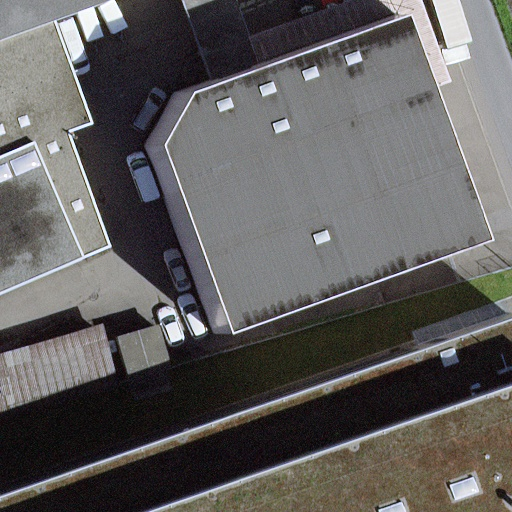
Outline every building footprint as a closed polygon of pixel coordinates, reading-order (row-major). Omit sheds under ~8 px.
[(0,0),(0,291),(103,247),(27,30),(109,0),(0,0)] [(205,82),(251,65),(245,48),(232,10),(228,0),(175,0),(184,26),(205,82)] [(378,0),(245,48),(251,65),(389,16),(417,93),(434,87),(402,0),(378,0)] [(144,147),(212,335),(471,241),(417,93),(389,16),(251,65),(205,82),(173,94),(144,147)] [(511,511),(511,331),(506,314),(0,490),(0,511),(511,511)] [(115,339),(128,382),(167,370),(155,327),(115,339)] [(0,384),(3,394),(9,415),(113,384),(97,330),(23,352),(24,354),(0,361),(0,384)] [(0,417),(9,415),(3,394),(0,395),(0,417)]
